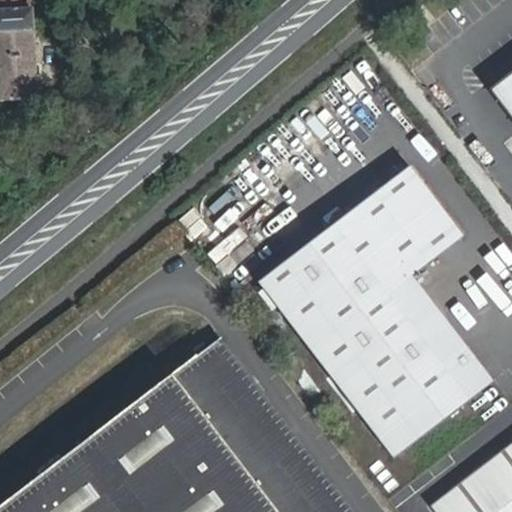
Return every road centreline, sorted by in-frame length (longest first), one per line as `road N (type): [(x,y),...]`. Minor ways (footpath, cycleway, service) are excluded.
road 1 (primary): [(0,289),(342,0)]
road 2 (primary): [(300,0),(0,254)]
road 3 (unknown): [(511,191),(453,109),(452,77),(511,30)]
